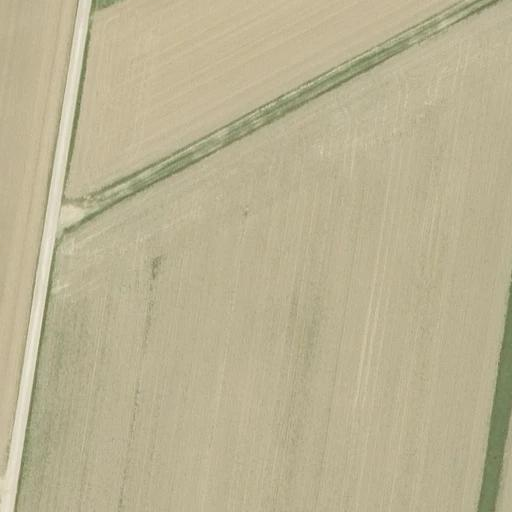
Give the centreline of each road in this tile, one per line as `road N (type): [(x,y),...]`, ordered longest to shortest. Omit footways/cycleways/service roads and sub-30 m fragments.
road 1 (track): [(479,0),(50,222)]
road 2 (track): [(50,222),(4,511)]
road 3 (track): [(84,0),(50,222)]
